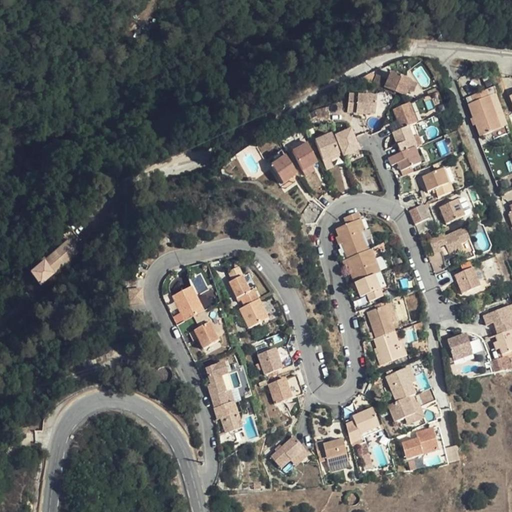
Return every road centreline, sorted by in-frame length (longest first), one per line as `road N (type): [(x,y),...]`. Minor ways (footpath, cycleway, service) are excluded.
road 1 (residential): [(194,485),(212,471),(204,416),(153,300),(154,276),(174,259),(251,248),(294,303),(320,385),(342,392),(351,386),(354,353),(325,228),(349,203),(388,206)]
road 2 (tertiary): [(48,511),(59,442),(67,423),(95,399),(127,400),(163,422),(194,485)]
road 3 (residential): [(436,48),(511,239)]
road 4 (residential): [(436,48),(374,62),(302,102)]
road 5 (unknown): [(301,323),(290,336),(186,370)]
road 6 (residential): [(388,206),(401,217),(439,313)]
